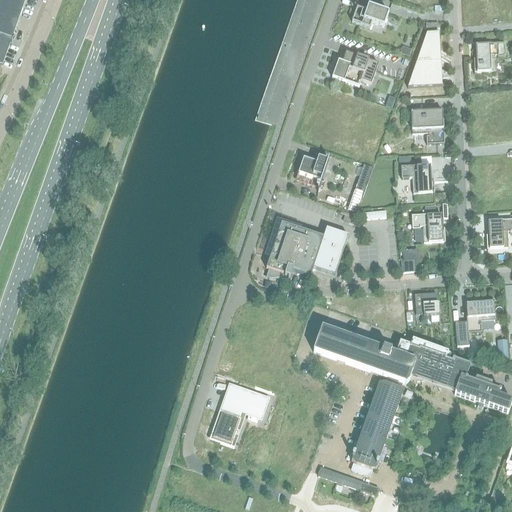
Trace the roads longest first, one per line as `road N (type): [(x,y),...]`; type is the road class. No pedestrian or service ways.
road 1 (secondary): [(0,341),(121,0)]
road 2 (residential): [(238,295),(336,0)]
road 3 (residential): [(472,279),(457,0)]
road 4 (secondary): [(88,0),(0,232)]
road 5 (unclassified): [(238,295),(472,279)]
road 6 (residential): [(188,453),(238,295)]
road 7 (unclassified): [(54,0),(0,130)]
road 8 (unclassified): [(310,511),(197,467),(188,453)]
